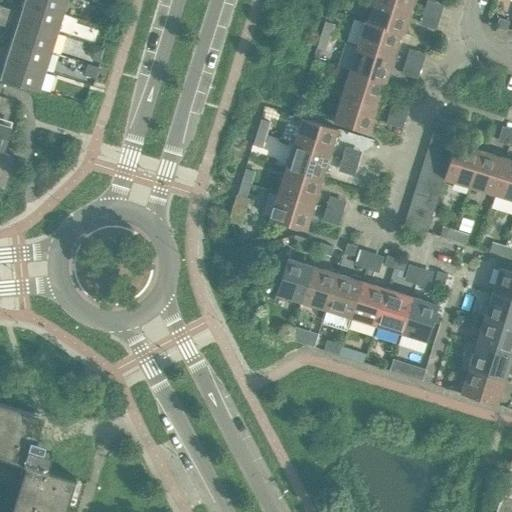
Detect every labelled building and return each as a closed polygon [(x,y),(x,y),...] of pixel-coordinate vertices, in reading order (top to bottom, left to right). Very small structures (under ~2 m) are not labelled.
[(62,14),(66,0),(24,0),(24,2),(62,14)] [(403,32),(411,8),(384,0),(373,0),(367,21),(366,22),(405,34),(405,32),(403,32)] [(384,0),(411,8),(413,0),(384,0)] [(426,1),(419,23),(435,28),(442,5),(426,1)] [(0,15),(57,33),(62,14),(24,2),(21,12),(0,5),(0,15)] [(51,52),(57,33),(0,15),(0,25),(15,30),(12,40),(51,52)] [(505,31),(508,21),(498,18),(495,28),(505,31)] [(393,57),(400,33),(405,35),(405,34),(366,22),(367,21),(364,20),(356,45),(393,57)] [(329,37),(333,24),(324,21),(320,34),(329,37)] [(325,50),(329,37),(320,34),(316,47),(325,50)] [(0,57),(45,71),(51,52),(12,40),(9,50),(0,47),(0,57)] [(385,81),(393,57),(356,45),(349,70),(387,82),(387,81),(385,81)] [(408,50),(401,72),(417,77),(424,55),(408,50)] [(0,79),(39,91),(45,71),(0,57),(0,67),(3,68),(0,79)] [(377,107),(385,83),(387,84),(387,82),(349,70),(341,96),(377,107)] [(313,87),(317,74),(309,71),(304,84),(313,87)] [(309,100),(313,87),(304,84),(300,97),(309,100)] [(2,154),(9,133),(11,127),(0,124),(0,102),(2,97),(0,96),(0,188),(4,190),(14,158),(2,154)] [(370,130),(377,107),(341,96),(333,121),(371,133),(372,131),(370,130)] [(393,99),(386,122),(402,127),(409,104),(393,99)] [(329,155),(336,131),(338,132),(339,129),(300,117),(292,143),(329,155)] [(456,136),(460,125),(436,118),(433,129),(456,136)] [(265,135),(269,122),(260,119),(256,132),(265,135)] [(497,144),(511,148),(511,131),(502,128),(497,144)] [(453,147),(454,142),(456,136),(433,129),(430,139),(453,147)] [(261,148),(265,135),(256,132),(252,145),(261,148)] [(450,157),(453,147),(430,139),(427,150),(450,157)] [(468,186),(480,148),(479,148),(479,150),(454,142),(453,147),(450,157),(446,168),(443,178),(468,186)] [(321,178),(329,155),(292,143),(285,168),(323,180),(323,179),(321,178)] [(346,147),(339,170),(354,175),(361,152),(346,147)] [(493,194),(505,158),(482,151),(482,149),(480,148),(468,186),(493,194)] [(446,168),(450,157),(427,150),(423,161),(446,168)] [(511,199),(511,160),(505,158),(493,194),(511,199)] [(443,179),(443,178),(446,168),(423,161),(420,171),(443,179)] [(313,204),(321,181),(322,182),(323,180),(285,168),(277,193),(313,204)] [(249,185),(254,171),(245,169),(241,182),(249,185)] [(439,189),(443,179),(420,171),(416,182),(439,189)] [(245,198),(249,185),(241,182),(237,195),(245,198)] [(436,200),(439,189),(416,182),(413,193),(436,200)] [(306,228),(313,204),(277,193),(269,219),(307,231),(308,228),(306,228)] [(433,211),(436,200),(413,193),(410,204),(433,211)] [(329,198),(322,221),(338,226),(345,203),(329,198)] [(429,221),(433,211),(410,204),(406,214),(429,221)] [(426,232),(429,221),(406,214),(403,225),(426,232)] [(452,240),(455,231),(442,227),(439,236),(452,240)] [(465,244),(468,235),(455,231),(452,240),(465,244)] [(304,248),(307,239),(293,235),(291,244),(304,248)] [(330,256),(332,247),(319,243),(316,252),(330,256)] [(354,256),(357,246),(347,243),(344,252),(354,256)] [(502,256),(505,247),(491,243),(489,252),(502,256)] [(511,258),(511,248),(505,247),(502,256),(511,258)] [(355,266),(377,273),(382,258),(360,250),(355,266)] [(393,268),(396,258),(386,255),(383,265),(393,268)] [(301,302),(312,266),(289,258),(289,256),(287,256),(275,294),(301,302)] [(403,271),(406,261),(396,258),(393,268),(403,271)] [(404,280),(427,288),(432,272),(409,265),(404,280)] [(326,310),(337,271),(336,271),(336,273),(312,266),(301,302),(326,310)] [(511,299),(511,271),(497,267),(496,269),(498,270),(491,293),(511,299)] [(350,317),(361,281),(338,274),(339,272),(337,271),(326,310),(350,317)] [(444,284),(447,274),(437,271),(434,281),(444,284)] [(376,325),(387,287),(386,286),(385,288),(361,281),(350,317),(376,325)] [(400,333),(411,297),(388,289),(389,287),(387,287),(376,325),(400,333)] [(511,327),(511,299),(491,293),(484,316),(482,316),(481,317),(511,327)] [(426,341),(438,303),(435,302),(435,304),(411,297),(400,333),(426,341)] [(511,354),(511,353),(511,327),(481,317),(481,319),(483,319),(476,343),(511,354)] [(504,379),(511,354),(476,343),(468,366),(466,365),(466,367),(504,379)] [(496,405),(504,379),(466,367),(465,368),(467,369),(460,393),(496,405)] [(30,438),(36,420),(0,408),(0,455),(22,463),(19,472),(29,475),(17,511),(64,511),(75,479),(46,470),(51,453),(43,451),(46,443),(30,438)] [(511,511),(511,458),(509,469),(510,470),(508,475),(505,474),(498,495),(502,496),(500,501),(499,501),(495,511),(511,511)]
